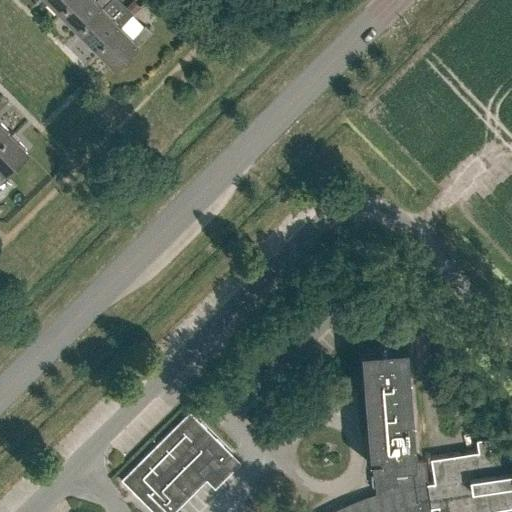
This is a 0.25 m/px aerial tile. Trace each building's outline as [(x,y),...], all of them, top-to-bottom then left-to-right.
[(49,0),(60,10),(69,0),(49,0)] [(96,0),(97,0),(96,0),(69,0),(60,10),(78,29),(101,5),(103,7),(109,0),(96,0)] [(156,0),(150,0),(144,8),(153,15),(162,5),(156,0)] [(115,19),(103,7),(101,5),(78,29),(96,47),(120,23),(122,25),(134,13),(128,7),(115,19)] [(139,44),(152,31),(145,25),(133,37),(122,25),(120,23),(96,47),(115,66),(137,43),(139,44)] [(0,142),(10,132),(0,121),(0,142)] [(6,174),(29,151),(10,132),(0,142),(0,169),(0,170),(0,169),(0,182),(7,176),(6,174)] [(362,349),(364,349),(373,463),(372,463),(372,465),(375,465),(376,473),(372,473),(373,479),(373,486),(377,485),(378,495),(364,500),(350,506),(343,509),(336,511),(426,511),(448,509),(463,509),(476,508),(491,509),(494,480),(481,479),(467,479),(454,479),(441,480),(428,481),(425,459),(418,460),(418,459),(416,459),(407,345),(408,345),(408,344),(362,348),(362,349)] [(190,410),(121,479),(154,511),(173,511),(206,480),(215,488),(232,471),(224,462),(233,453),(190,410)] [(511,511),(511,483),(497,482),(494,510),(511,511)]
